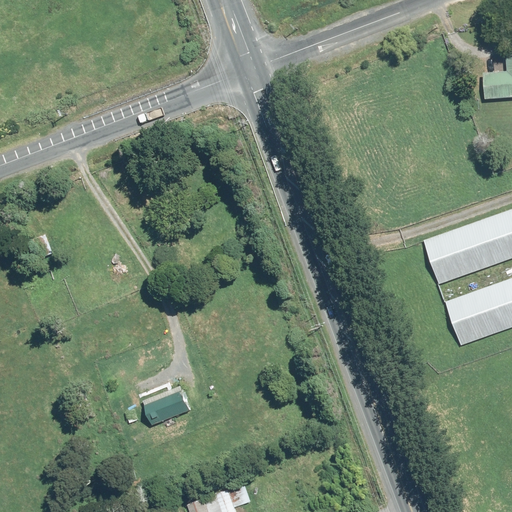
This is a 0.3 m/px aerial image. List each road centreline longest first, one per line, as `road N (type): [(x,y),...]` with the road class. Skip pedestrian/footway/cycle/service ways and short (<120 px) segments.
road 1 (secondary): [(250,70),(288,154),(409,511)]
road 2 (unclassified): [(250,70),(0,163)]
road 3 (unclassified): [(431,0),(250,70)]
